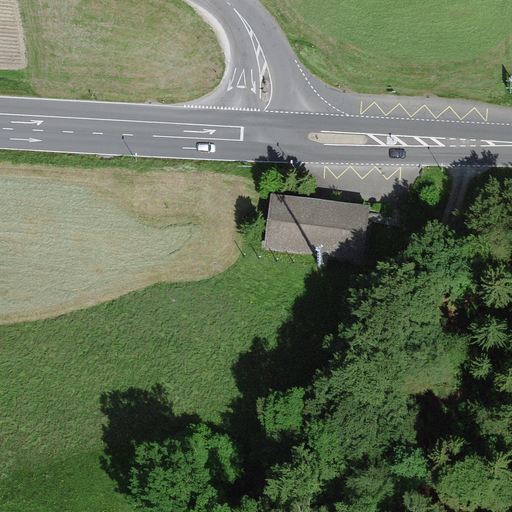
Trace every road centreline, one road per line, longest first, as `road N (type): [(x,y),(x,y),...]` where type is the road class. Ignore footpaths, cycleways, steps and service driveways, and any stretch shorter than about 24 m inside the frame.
road 1 (secondary): [(0,122),(263,137)]
road 2 (secondary): [(263,137),(511,144)]
road 3 (unclassified): [(222,0),(249,29),(262,63),(263,137)]
